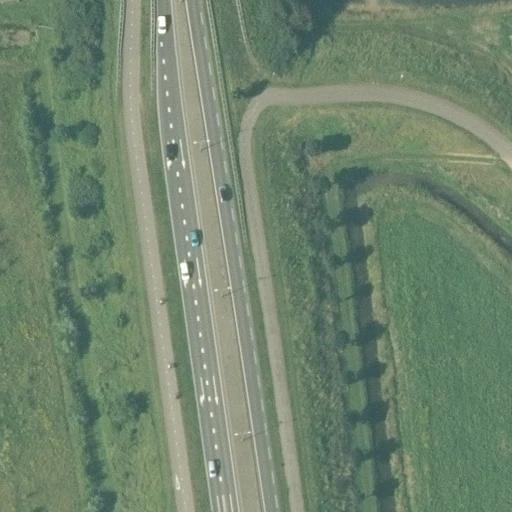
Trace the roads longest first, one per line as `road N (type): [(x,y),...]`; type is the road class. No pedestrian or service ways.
road 1 (motorway): [(511,340),(0,389)]
road 2 (motorway): [(0,441),(511,392)]
road 3 (unclassified): [(130,105),(184,511)]
road 4 (secondary): [(177,117),(232,511)]
road 5 (secondary): [(271,511),(219,165)]
road 6 (motorway): [(511,32),(394,38),(205,70)]
road 7 (motorway): [(130,105),(0,116)]
